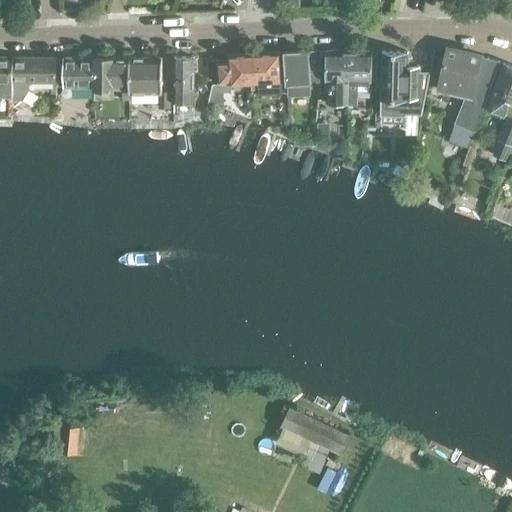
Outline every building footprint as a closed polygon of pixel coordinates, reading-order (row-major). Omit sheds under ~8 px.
[(321,49),(285,51),(287,91),(310,90),(310,81),(319,81),(321,49)] [(483,56),(448,49),(441,81),(443,81),(441,89),(468,95),(457,122),(475,128),(490,92),(488,92),(498,61),(483,56)] [(348,103),(348,50),(327,50),(327,52),(327,81),(328,81),(327,103),(340,103),(348,103)] [(378,50),(348,50),(348,103),(348,105),(357,105),(358,96),(370,96),(370,81),(377,82),(378,50)] [(406,51),(382,50),(381,113),(421,113),(430,70),(419,69),(419,65),(406,65),(406,51)] [(281,81),(280,51),(256,53),(257,74),(257,82),(257,89),(258,122),(266,122),(265,82),(281,81)] [(230,59),(216,60),(218,77),(218,83),(212,83),(208,103),(224,102),(224,92),(231,91),(231,83),(251,82),(251,89),(257,89),(256,53),(229,54),(230,59)] [(12,56),(0,55),(0,96),(12,96),(12,81),(12,56)] [(13,81),(13,99),(24,99),(31,89),(31,82),(56,82),(56,57),(12,56),(12,81),(13,81)] [(94,86),(94,56),(64,57),(64,86),(94,86)] [(129,86),(128,56),(94,56),(94,86),(94,89),(125,89),(125,86),(129,86)] [(163,56),(128,56),(129,86),(129,93),(159,94),(159,107),(171,107),(171,94),(162,94),(163,56)] [(194,88),(194,57),(174,57),(174,101),(193,101),(193,89),(194,88)] [(511,65),(503,63),(487,107),(508,114),(499,139),(511,143),(511,65)] [(341,450),(350,431),(290,403),(281,422),(341,450)] [(59,451),(65,452),(77,453),(80,425),(63,423),(59,451)] [(320,471),(330,448),(318,442),(312,456),(304,453),(300,463),(320,471)] [(339,469),(342,462),(329,457),(326,464),(339,469)]
